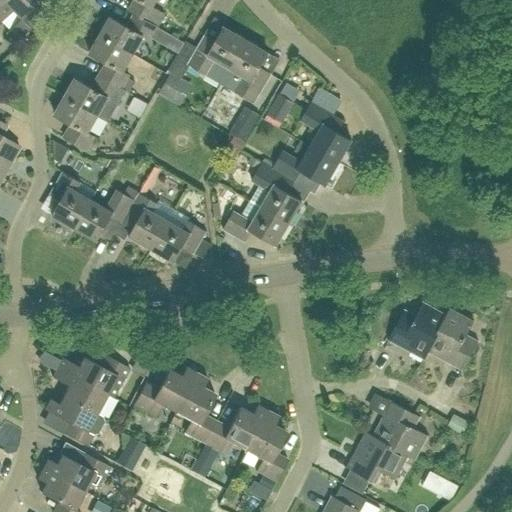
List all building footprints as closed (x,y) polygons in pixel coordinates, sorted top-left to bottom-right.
[(3,0),(0,4),(0,21),(11,10),(19,18),(5,32),(15,42),(43,13),(34,4),(37,0),(3,0)] [(134,0),(128,11),(151,24),(158,11),(152,7),(156,0),(134,0)] [(110,18),(100,36),(133,54),(143,37),(149,40),(157,27),(151,24),(128,11),(134,14),(127,27),(110,18)] [(166,15),(158,11),(151,24),(157,27),(159,28),(166,15)] [(177,56),(184,43),(159,28),(157,27),(149,40),(177,56)] [(205,76),(205,75),(221,84),(230,68),(246,41),(224,27),(215,41),(204,35),(186,65),(205,76)] [(90,54),(106,63),(99,75),(122,88),(128,78),(129,75),(123,72),(133,54),(100,36),(90,54)] [(260,68),(269,54),(246,41),(230,68),(221,84),(237,92),(236,93),(254,104),(272,74),(260,68)] [(176,103),(188,83),(170,73),(158,94),(176,103)] [(75,79),(65,97),(98,116),(97,116),(108,122),(126,91),(122,88),(99,75),(92,88),(75,79)] [(128,78),(122,88),(126,91),(130,93),(136,82),(128,78)] [(282,124),(294,103),(278,94),(266,115),(282,124)] [(97,116),(98,116),(65,97),(54,115),(71,124),(63,137),(86,150),(94,137),(88,133),(97,116)] [(310,147),(338,163),(351,141),(338,132),(344,121),(322,108),(311,102),(301,120),(311,126),(320,131),(310,147)] [(244,107),(229,133),(229,134),(233,136),(244,143),(260,116),(244,107)] [(0,164),(7,168),(19,147),(0,136),(0,135),(6,126),(0,122),(0,164)] [(68,149),(52,140),(53,159),(60,163),(68,149)] [(325,185),(338,163),(310,147),(301,162),(282,151),(272,168),(262,162),(262,163),(295,182),(301,171),(325,185)] [(247,164),(258,170),(262,163),(251,157),(247,164)] [(261,207),(289,224),(302,201),(288,193),(295,182),(262,163),(251,180),(259,185),(250,201),(261,207)] [(75,228),(91,200),(75,191),(80,182),(62,172),(49,194),(60,201),(52,215),(75,228)] [(135,200),(134,200),(117,190),(106,209),(91,200),(75,228),(97,241),(111,217),(122,223),(135,200)] [(152,249),(168,221),(152,212),(157,203),(139,193),(134,200),(135,200),(122,223),(123,223),(127,216),(137,222),(129,236),(152,249)] [(276,246),(289,224),(261,207),(250,201),(241,216),(233,212),(222,230),(245,243),(252,232),(276,246)] [(168,221),(152,249),(174,262),(182,248),(193,255),(206,232),(188,221),(183,230),(168,221)] [(425,356),(429,349),(447,315),(423,303),(416,316),(405,310),(390,338),(425,356)] [(447,315),(429,349),(464,368),(478,341),(467,335),(474,321),(450,308),(447,315)] [(81,356),(76,365),(70,362),(64,372),(107,395),(113,398),(129,368),(105,356),(100,366),(81,356)] [(64,372),(70,362),(62,358),(52,377),(66,385),(61,394),(97,413),(107,395),(64,372)] [(155,416),(161,405),(175,412),(196,373),(185,367),(180,376),(168,369),(157,390),(145,383),(133,405),(146,412),(155,416)] [(191,436),(204,443),(216,421),(203,414),(214,394),(202,387),(206,379),(196,373),(175,412),(190,420),(184,433),(191,436)] [(15,411),(24,394),(15,389),(6,406),(15,411)] [(103,416),(97,413),(61,394),(56,403),(49,399),(44,409),(69,423),(64,433),(87,446),(93,435),(98,434),(104,421),(103,416)] [(375,438),(409,456),(416,460),(428,436),(414,428),(420,417),(393,403),(375,438)] [(224,454),(231,442),(246,450),(267,411),(256,405),(251,414),(239,407),(228,428),(216,421),(204,443),(224,454)] [(273,425),(277,417),(267,411),(246,450),(262,459),(255,470),(275,481),(287,459),(274,453),(285,432),(273,425)] [(450,428),(463,435),(470,422),(457,415),(450,428)] [(409,456),(375,438),(368,434),(349,469),(376,483),(382,472),(396,479),(409,456)] [(131,471),(144,446),(144,445),(129,437),(115,463),(131,471)] [(42,469),(84,492),(89,483),(98,488),(109,467),(83,453),(78,464),(59,453),(54,463),(47,459),(42,469)] [(190,471),(203,478),(210,464),(197,457),(190,471)] [(77,511),(74,510),(84,492),(42,469),(36,478),(44,482),(39,492),(57,502),(51,511),(77,511)] [(263,476),(259,484),(269,489),(274,481),(263,476)] [(446,478),(439,492),(453,499),(460,485),(446,478)] [(342,487),(336,498),(361,511),(366,500),(342,487)] [(360,511),(361,511),(334,497),(326,511),(360,511)] [(97,500),(90,511),(107,511),(111,507),(97,500)]
